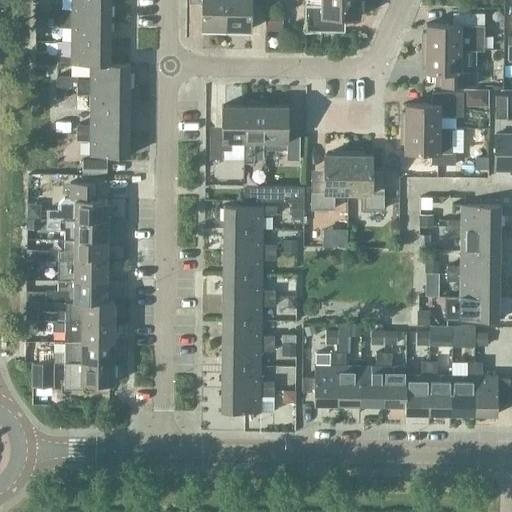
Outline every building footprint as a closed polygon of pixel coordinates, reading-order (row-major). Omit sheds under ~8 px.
[(110,0),(71,0),(71,10),(58,10),(57,17),(110,18),(110,0)] [(226,29),(226,0),(189,0),(189,2),(202,2),(201,28),(226,29)] [(226,0),(226,29),(250,29),(250,3),(263,3),(262,0),(226,0)] [(359,0),(321,0),(321,4),(305,4),(305,29),(335,30),(335,16),(359,16),(359,0)] [(266,9),(265,30),(282,30),(282,9),(266,9)] [(422,31),(421,47),(460,48),(483,48),(484,12),(452,12),(452,24),(426,23),(426,31),(422,31)] [(35,31),(43,31),(43,24),(43,17),(35,17),(35,31)] [(71,25),(71,40),(110,41),(110,18),(57,17),(57,25),(71,25)] [(110,41),(71,40),(71,56),(57,55),(57,63),(90,64),(90,63),(109,64),(109,63),(110,41)] [(460,48),(421,47),(421,63),(425,63),(425,71),(452,72),(451,84),(476,84),(476,72),(460,71),(460,48)] [(35,57),(35,63),(47,63),(47,55),(47,51),(35,51),(35,57)] [(90,63),(90,64),(90,78),(77,78),(77,75),(57,74),(56,86),(66,86),(77,86),(129,87),(129,63),(109,63),(109,64),(90,63)] [(66,98),(66,92),(66,86),(56,86),(56,98),(66,98)] [(90,94),(90,109),(129,109),(129,87),(77,86),(77,92),(76,94),(90,94)] [(440,128),(451,128),(455,128),(455,115),(462,115),(463,92),(431,91),(431,103),(405,103),(405,111),(401,111),(400,127),(440,127),(440,128)] [(511,117),(506,117),(507,95),(495,95),(494,167),(509,167),(509,172),(511,175),(511,174),(511,117)] [(244,105),(243,140),(243,161),(253,161),(253,140),(265,140),(266,105),(266,101),(250,101),(250,105),(244,105)] [(243,140),(244,105),(222,105),(221,134),(209,134),(209,158),(222,158),(222,149),(231,149),(231,140),(243,140)] [(266,105),(265,140),(265,148),(287,149),(286,159),(299,159),(299,135),(287,135),(287,105),(266,105)] [(129,109),(90,109),(90,124),(76,124),(76,131),(128,132),(129,109)] [(56,121),(55,131),(70,131),(70,122),(56,121)] [(440,127),(400,127),(400,143),(404,143),(404,151),(431,151),(431,163),(454,164),(455,151),(450,151),(451,128),(440,128),(440,127)] [(128,132),(76,131),(76,139),(90,139),(89,155),(128,155),(128,132)] [(347,192),(348,151),(332,150),(332,154),(324,154),(324,178),(311,178),(310,208),(333,208),(333,191),(347,192)] [(364,151),(348,151),(347,192),(361,192),(360,209),(383,209),(383,179),(371,179),(371,154),(363,154),(364,151)] [(476,156),(475,167),(486,168),(487,157),(476,156)] [(106,173),(106,159),(81,159),(82,173),(106,173)] [(46,208),(46,218),(107,219),(107,198),(95,198),(96,182),(70,182),(69,197),(64,197),(58,203),(58,209),(46,208)] [(268,185),(267,200),(303,201),(303,185),(268,185)] [(41,218),(42,203),(27,203),(27,218),(41,218)] [(223,228),(262,228),(262,213),(275,213),(275,205),(223,204),(223,228)] [(447,219),(447,227),(499,228),(499,204),(461,204),(460,219),(447,219)] [(289,216),(301,216),(302,206),(289,206),(289,216)] [(420,215),(420,225),(432,225),(432,215),(420,215)] [(107,219),(46,218),(46,228),(64,229),(64,239),(107,240),(107,219)] [(39,228),(39,219),(27,219),(27,224),(27,228),(39,228)] [(499,228),(447,227),(447,235),(460,235),(460,250),(499,250),(499,228)] [(223,228),(223,250),(275,251),(275,243),(261,243),(262,228),(223,228)] [(425,246),(429,246),(429,234),(425,234),(420,234),(420,246),(425,246)] [(107,240),(64,239),(64,249),(45,249),(45,259),(57,260),(107,260),(107,240)] [(283,251),(296,251),(296,241),(283,241),(283,251)] [(26,259),(37,259),(37,249),(37,248),(26,248),(26,259)] [(223,250),(222,273),(261,274),(261,259),(275,259),(275,251),(223,250)] [(446,265),(446,272),(498,273),(499,250),(460,250),(460,265),(446,265)] [(425,259),(425,272),(438,272),(438,259),(425,259)] [(38,267),(38,260),(26,260),(26,272),(33,272),(38,267)] [(57,260),(57,280),(106,280),(107,260),(57,260)] [(498,273),(446,272),(446,280),(460,280),(459,295),(498,296),(498,273)] [(261,274),(222,273),(222,296),(274,297),(274,289),(261,289),(261,274)] [(106,280),(57,280),(57,290),(45,290),(45,300),(65,301),(81,301),(81,300),(106,301),(106,300),(106,280)] [(498,296),(459,295),(459,310),(446,310),(445,318),(498,319),(498,296)] [(274,297),(222,296),(222,319),(260,319),(261,304),(274,304),(274,297)] [(283,309),(295,309),(295,299),(283,298),(283,309)] [(81,301),(65,301),(65,311),(58,311),(58,320),(114,321),(114,300),(106,300),(106,301),(81,300),(81,301)] [(57,319),(57,310),(42,310),(43,319),(57,319)] [(260,319),(222,319),(222,342),(274,342),(274,335),(260,334),(260,319)] [(114,321),(58,320),(53,320),(52,330),(65,331),(64,341),(113,342),(114,321)] [(349,330),(349,334),(361,335),(361,323),(349,323),(349,330)] [(429,324),(429,335),(451,335),(452,325),(429,324)] [(452,325),(451,335),(463,346),(474,346),(474,325),(452,325)] [(316,339),(315,330),(305,332),(307,340),(316,339)] [(336,330),(326,330),(326,342),(336,342),(336,330)] [(382,330),(372,330),(371,343),(382,343),(382,330)] [(395,331),(385,331),(385,343),(395,343),(395,331)] [(427,331),(417,331),(417,343),(427,343),(427,331)] [(486,332),(476,332),(476,344),(486,344),(486,332)] [(295,334),(281,333),(281,341),(295,342),(295,334)] [(113,342),(64,341),(64,351),(52,351),(52,362),(54,362),(64,362),(113,362),(113,342)] [(274,342),(222,342),(221,364),(260,365),(260,350),(274,350),(274,342)] [(281,343),(281,355),(295,356),(295,343),(281,343)] [(52,360),(52,351),(47,350),(42,355),(42,360),(52,360)] [(337,403),(337,351),(330,351),(330,352),(329,364),(314,364),(314,376),(302,376),(301,390),(313,390),(313,403),(337,403)] [(337,351),(337,403),(359,404),(360,365),(345,365),(345,351),(337,351)] [(360,365),(359,404),(382,404),(383,352),(375,351),(375,365),(360,365)] [(315,352),(315,364),(329,364),(330,352),(315,352)] [(391,352),(383,352),(382,404),(404,404),(405,404),(405,373),(406,373),(406,365),(390,365),(391,352)] [(405,404),(404,404),(404,412),(428,412),(428,360),(421,360),(420,374),(406,373),(405,373),(405,404)] [(436,360),(428,360),(428,412),(450,413),(451,374),(436,374),(436,360)] [(451,374),(450,413),(473,413),(474,361),(466,361),(466,374),(451,374)] [(474,361),(473,413),(496,413),(497,401),(509,401),(509,377),(497,377),(497,375),(481,374),(482,361),(474,361)] [(31,362),(31,382),(54,382),(54,362),(52,362),(31,362)] [(113,362),(64,362),(64,371),(64,388),(81,388),(81,383),(113,383),(113,362)] [(260,365),(221,364),(221,387),(273,388),(273,380),(260,380),(260,365)] [(273,388),(221,387),(221,411),(259,411),(259,395),(273,396),(273,388)] [(281,389),(281,402),(295,402),(295,389),(281,389)]
